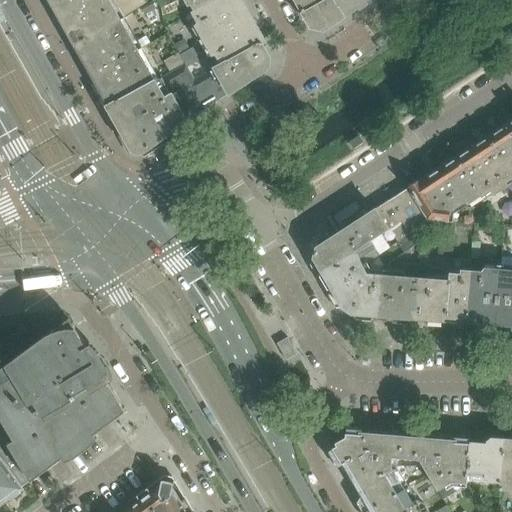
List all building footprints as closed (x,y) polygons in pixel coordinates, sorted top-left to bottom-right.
[(48,0),(74,46),(120,19),(109,0),(48,0)] [(220,0),(175,0),(176,2),(178,0),(187,0),(195,14),(220,0)] [(263,41),(250,17),(240,0),(220,0),(195,14),(200,23),(197,29),(204,43),(199,46),(195,39),(177,49),(178,53),(179,54),(185,63),(188,68),(205,58),(212,56),(219,56),(223,65),(264,42),(263,41)] [(368,0),(296,0),(310,25),(326,28),(368,0)] [(154,80),(139,54),(144,51),(139,43),(135,45),(120,19),(74,46),(108,107),(154,80)] [(264,70),(267,56),(263,48),(266,47),(264,42),(223,65),(195,80),(196,81),(210,106),(264,70)] [(185,63),(179,54),(164,62),(169,72),(185,63)] [(186,123),(170,95),(168,97),(165,92),(161,91),(154,80),(108,107),(132,149),(142,151),(142,152),(186,123)] [(196,81),(189,85),(186,80),(176,86),(177,88),(174,90),(175,93),(170,95),(186,123),(210,106),(196,81)] [(511,120),(506,125),(488,136),(511,173),(511,120)] [(465,151),(455,158),(479,195),(481,194),(482,195),(489,190),(492,194),(506,185),(503,181),(511,175),(511,173),(488,136),(479,142),(479,143),(477,147),(470,151),(465,151)] [(354,150),(364,144),(360,137),(350,143),(354,150)] [(420,180),(408,187),(408,188),(431,223),(441,239),(452,240),(453,222),(448,221),(449,211),(465,201),(467,203),(479,195),(455,158),(420,181),(420,180)] [(408,188),(389,201),(401,221),(408,231),(424,221),(427,226),(431,223),(408,188)] [(401,221),(389,201),(375,210),(388,229),(401,221)] [(317,275),(324,275),(334,268),(339,256),(344,257),(356,250),(374,238),(388,229),(375,210),(367,215),(361,212),(344,223),(345,230),(333,237),(327,234),(316,241),(317,248),(314,259),(311,265),(317,275)] [(408,231),(401,221),(388,229),(396,243),(410,235),(408,231)] [(410,235),(396,243),(403,253),(416,245),(410,235)] [(342,307),(346,310),(356,294),(355,291),(358,288),(353,280),(356,278),(353,271),(366,262),(383,252),(374,238),(356,250),(344,257),(339,256),(334,268),(324,275),(331,288),(327,294),(336,308),(342,307)] [(471,242),(470,259),(479,260),(480,243),(471,242)] [(450,269),(446,322),(446,321),(448,322),(450,325),(458,325),(461,322),(465,323),(469,271),(470,261),(451,259),(450,269)] [(375,315),(389,316),(390,297),(385,296),(385,294),(381,294),(383,274),(383,270),(370,269),(366,262),(353,271),(356,278),(353,280),(358,288),(355,291),(356,294),(346,310),(352,314),(355,320),(371,321),(375,315)] [(383,274),(381,294),(385,294),(385,296),(390,297),(389,316),(389,317),(392,323),(408,324),(412,319),(417,319),(419,295),(414,295),(417,264),(404,263),(403,272),(383,270),(383,274)] [(417,264),(414,295),(419,295),(417,319),(423,319),(426,326),(442,327),(446,322),(450,269),(429,268),(429,265),(417,264)] [(469,271),(465,323),(467,323),(469,326),(476,327),(479,324),(495,325),(499,268),(482,267),(479,271),(469,271)] [(511,269),(499,268),(495,325),(511,326),(511,269)] [(45,336),(0,369),(0,430),(5,439),(4,439),(31,482),(36,478),(62,459),(65,462),(75,457),(79,455),(79,451),(83,449),(86,449),(89,447),(94,441),(97,438),(95,434),(126,411),(109,382),(113,380),(112,376),(110,373),(109,369),(107,366),(103,365),(97,354),(93,357),(75,329),(67,329),(59,330),(52,332),(45,336)] [(287,362),(298,356),(289,339),(278,345),(287,362)] [(343,433),(328,442),(333,450),(332,450),(332,451),(329,455),(335,464),(340,465),(342,464),(361,497),(360,498),(357,503),(362,511),(366,511),(409,487),(397,467),(424,466),(418,457),(415,457),(416,439),(402,438),(402,437),(400,432),(391,431),(388,435),(387,435),(387,437),(361,435),(362,433),(361,433),(359,429),(350,428),(347,432),(347,434),(343,433)] [(416,439),(415,457),(418,457),(424,466),(442,497),(456,489),(452,482),(465,482),(466,479),(469,442),(467,437),(458,437),(455,441),(454,441),(454,442),(431,440),(431,439),(429,434),(420,433),(417,438),(416,439)] [(0,503),(1,504),(9,498),(14,499),(20,494),(21,490),(22,489),(21,488),(29,482),(29,483),(31,482),(4,439),(0,441),(0,503)] [(469,442),(466,479),(475,480),(475,481),(499,483),(498,489),(500,490),(504,440),(492,439),(488,442),(488,445),(469,443),(469,442)] [(511,440),(504,440),(500,490),(511,490),(511,440)] [(131,508),(125,511),(191,511),(193,511),(173,477),(165,476),(127,503),(131,508)] [(409,487),(366,511),(424,511),(428,510),(425,504),(420,507),(409,487)]
